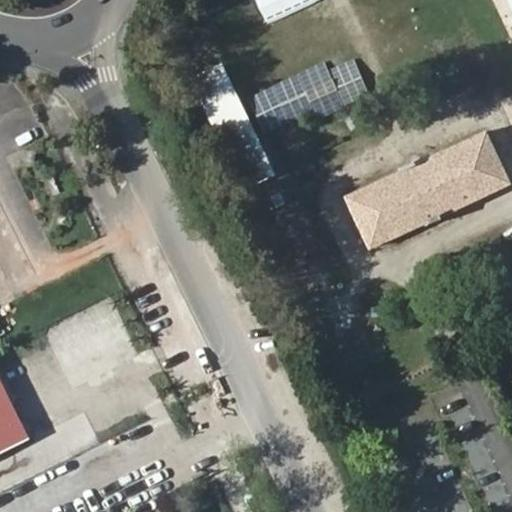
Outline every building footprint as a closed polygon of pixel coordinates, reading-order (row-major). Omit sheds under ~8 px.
[(263,40),(300,20),(289,0),(219,0),(226,12),(244,3),(263,40)] [(511,0),(503,0),(511,19),(511,0)] [(214,18),(186,30),(221,109),(249,96),(214,18)] [(259,93),(271,122),(361,83),(348,54),(259,93)] [(308,121),(277,132),(286,160),(318,149),(308,121)] [(301,291),(327,282),(270,127),(244,136),(301,291)] [(486,135),(348,201),(370,247),(508,185),(486,135)] [(364,392),(417,367),(404,340),(351,365),(364,392)] [(0,453),(29,438),(0,379),(0,453)]
